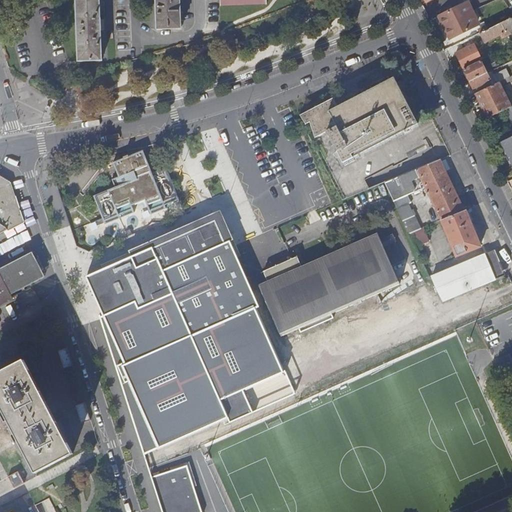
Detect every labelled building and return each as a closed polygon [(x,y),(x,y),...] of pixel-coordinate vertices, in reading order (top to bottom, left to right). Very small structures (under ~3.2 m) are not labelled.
[(76,0),(79,61),(102,60),(101,30),(103,29),(102,19),(100,19),(99,0),(76,0)] [(181,29),(179,0),(156,0),(158,29),(181,29)] [(438,17),(442,24),(449,39),(458,34),(476,26),(465,3),(438,17)] [(484,43),(511,29),(511,17),(495,26),(490,28),(480,33),(479,33),(484,43)] [(487,21),(490,28),(495,26),(491,19),(487,21)] [(477,26),(480,33),(490,28),(487,21),(477,26)] [(453,51),(476,40),(474,36),(451,47),(453,51)] [(463,69),(480,60),(481,60),(473,44),(455,52),(463,69)] [(469,81),(486,73),(480,60),(463,69),(455,73),(457,78),(466,74),(469,81)] [(473,89),(490,81),(486,73),(469,81),(473,89)] [(342,162),(417,124),(393,77),(337,106),(333,98),(299,115),(304,124),(308,122),(314,137),(326,131),(342,162)] [(487,118),(504,110),(510,107),(498,83),(475,93),(480,104),(475,107),(477,111),(482,108),(487,118)] [(511,165),(511,136),(501,142),(511,165)] [(105,226),(134,213),(131,208),(144,201),(151,216),(166,208),(164,205),(178,199),(164,168),(150,174),(149,171),(135,177),(132,173),(147,166),(140,152),(126,158),(125,156),(121,158),(121,160),(111,165),(118,179),(111,182),(114,189),(93,199),(105,226)] [(408,195),(422,189),(421,186),(425,184),(442,220),(454,214),(464,210),(439,159),(387,181),(385,182),(394,201),(408,195)] [(0,232),(22,221),(10,184),(9,182),(0,177),(0,232)] [(411,203),(408,195),(394,201),(398,208),(410,233),(421,228),(409,203),(411,203)] [(457,256),(480,246),(465,210),(464,210),(454,214),(442,220),(457,256)] [(85,277),(143,455),(226,418),(228,423),(294,394),(285,371),(280,373),(252,310),(257,308),(226,243),(231,240),(218,211),(126,252),(128,258),(85,277)] [(421,228),(410,233),(416,246),(429,240),(423,227),(421,228)] [(401,284),(378,234),(302,268),(297,257),(263,272),(268,283),(260,287),(282,337),(300,329),(301,333),(334,318),(332,314),(401,284)] [(495,250),(484,254),(495,281),(506,276),(495,250)] [(0,303),(12,297),(11,295),(45,276),(42,269),(36,258),(32,252),(2,267),(0,263),(0,303)] [(444,303),(495,281),(484,254),(432,277),(444,303)] [(42,269),(44,268),(38,257),(36,258),(42,269)] [(67,346),(58,349),(64,367),(73,364),(67,346)] [(23,359),(0,371),(0,404),(7,417),(13,430),(34,470),(71,451),(23,359)] [(85,399),(75,402),(81,420),(90,417),(85,399)] [(13,430),(7,417),(2,420),(0,417),(0,448),(13,442),(8,433),(13,430)] [(17,468),(7,473),(13,485),(23,480),(17,468)] [(199,511),(186,468),(149,479),(160,511),(199,511)]
